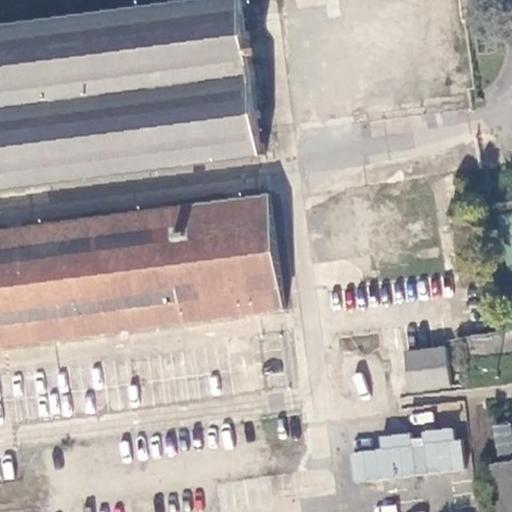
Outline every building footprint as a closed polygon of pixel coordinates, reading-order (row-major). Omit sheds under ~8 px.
[(0,188),(266,153),(245,0),(191,0),(0,25),(0,188)] [(270,194),(0,229),(0,346),(285,309),(270,194)] [(410,390),(450,385),(445,345),(405,350),(410,390)] [(511,437),(509,421),(491,425),(497,455),(511,451),(511,437)] [(380,448),(350,451),(353,482),(463,469),(457,427),(378,436),(380,448)] [(511,511),(511,458),(490,462),(497,511),(511,511)]
